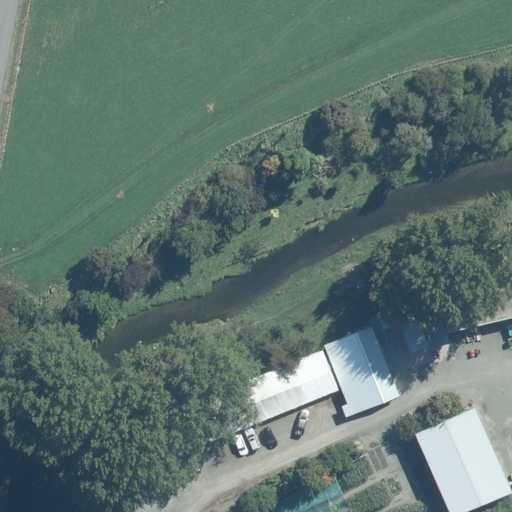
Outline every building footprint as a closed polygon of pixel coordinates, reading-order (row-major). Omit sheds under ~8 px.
[(511,258),(435,276),(447,327),(511,311),(511,258)] [(418,313),(398,321),(410,350),(430,342),(418,313)] [(403,394),(371,320),(323,341),(349,400),(343,403),(349,417),(403,394)] [(339,386),(322,345),(143,419),(160,460),(339,386)] [(473,401),(413,427),(450,511),(454,511),(511,487),(473,401)] [(357,511),(339,469),(248,509),(249,511),(357,511)]
